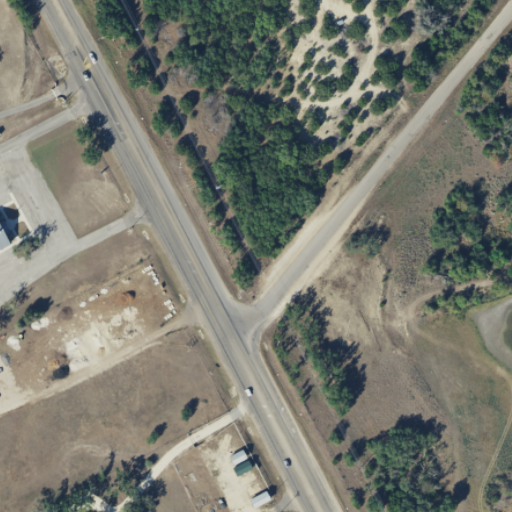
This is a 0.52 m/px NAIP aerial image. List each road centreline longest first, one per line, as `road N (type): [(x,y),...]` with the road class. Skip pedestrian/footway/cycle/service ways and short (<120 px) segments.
road 1 (primary): [(318,511),(51,0)]
road 2 (residential): [(511,10),(273,300),(229,342)]
